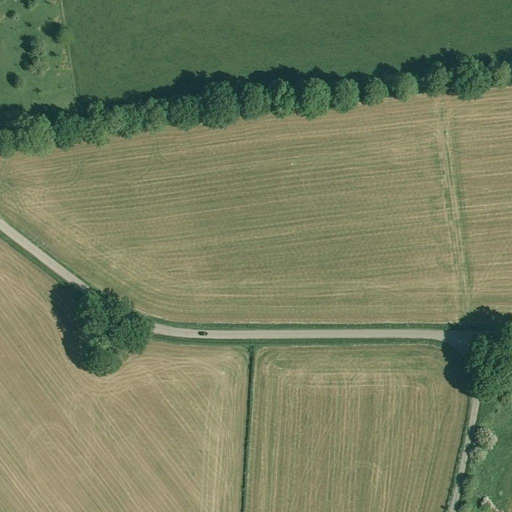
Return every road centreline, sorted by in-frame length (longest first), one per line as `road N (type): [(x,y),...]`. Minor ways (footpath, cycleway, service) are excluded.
road 1 (unclassified): [(464,334),(156,328),(100,300),(0,223)]
road 2 (unclassified): [(452,511),(477,404),(464,334)]
